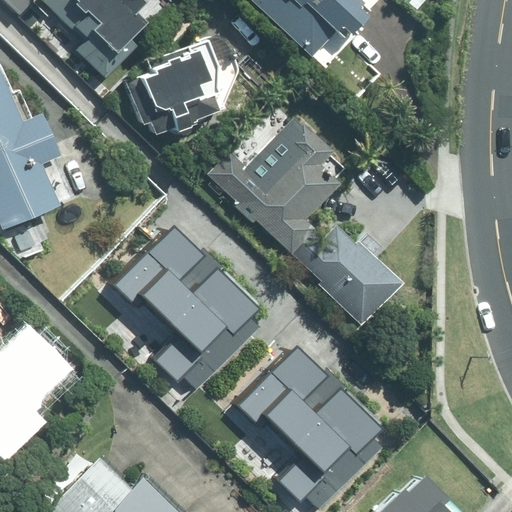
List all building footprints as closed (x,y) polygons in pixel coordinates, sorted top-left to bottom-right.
[(63,0),(86,28),(119,1),(117,0),(63,0)] [(268,0),(302,31),(330,0),(268,0)] [(230,85),(238,66),(227,39),(211,32),(144,59),(148,67),(121,78),(137,124),(148,120),(153,136),(222,108),(215,91),(230,85)] [(0,68),(0,188),(47,166),(0,68)] [(337,287),(378,249),(324,192),(300,204),(289,176),(313,154),(284,117),(248,145),(231,110),(194,136),(337,287)] [(257,306),(165,220),(102,287),(135,317),(146,305),(172,330),(146,357),(193,401),(263,326),(249,314),(257,306)] [(0,310),(0,417),(13,402),(3,390),(45,346),(4,307),(0,310)] [(392,437),(297,339),(228,407),(256,436),(259,433),(288,464),(275,476),(298,499),(302,496),(316,511),(392,437)] [(385,372),(354,339),(339,354),(371,386),(385,372)] [(401,398),(382,399),(383,425),(402,424),(401,398)] [(106,460),(76,429),(26,480),(56,511),(189,511),(122,444),(106,460)] [(456,511),(416,470),(371,511),(357,511),(355,510),(352,511),(456,511)]
